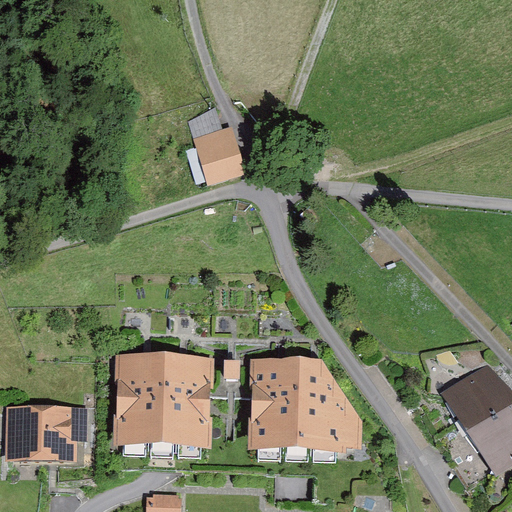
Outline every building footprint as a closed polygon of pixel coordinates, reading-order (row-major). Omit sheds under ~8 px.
[(216,111),(193,122),(200,142),(197,143),(209,183),(240,174),(228,133),(222,135),(216,111)] [(208,366),(122,364),(120,443),(206,445),(208,366)] [(355,424),(318,370),(257,369),(255,448),(341,450),(341,446),(354,445),(355,424)] [(488,374),(450,399),(461,420),(480,449),(497,469),(511,459),(511,401),(505,391),(501,393),(488,374)] [(84,418),(14,417),(13,457),(69,457),(69,448),(78,448),(78,436),(84,436),(84,418)] [(157,504),(149,504),(149,511),(178,511),(179,505),(175,505),(175,499),(157,499),(157,504)]
